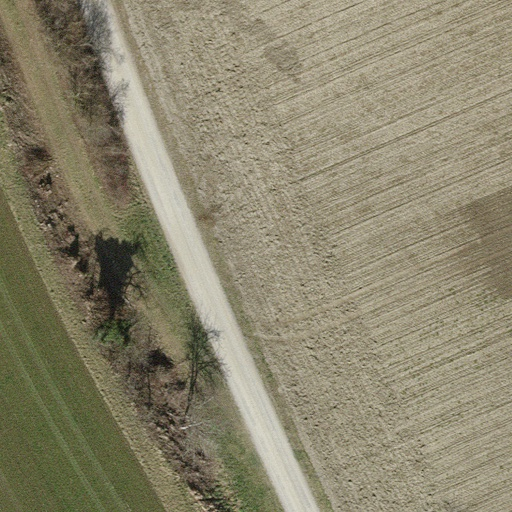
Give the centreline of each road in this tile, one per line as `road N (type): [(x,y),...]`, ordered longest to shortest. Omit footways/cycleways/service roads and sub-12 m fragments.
road 1 (track): [(297,511),(94,0)]
road 2 (track): [(0,0),(157,330),(258,428)]
